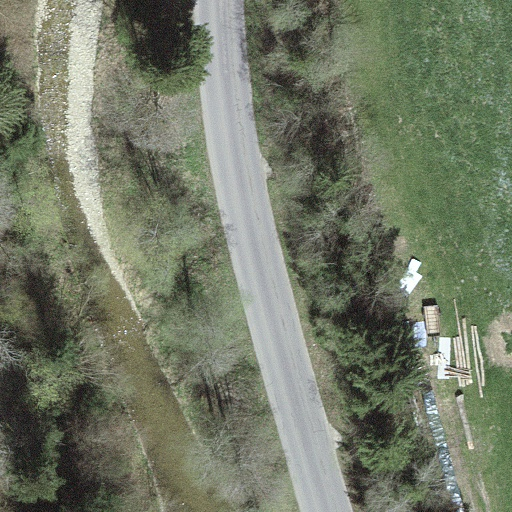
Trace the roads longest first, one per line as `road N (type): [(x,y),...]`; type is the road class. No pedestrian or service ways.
road 1 (unclassified): [(217,0),(259,268),(324,511)]
road 2 (track): [(479,511),(426,344)]
